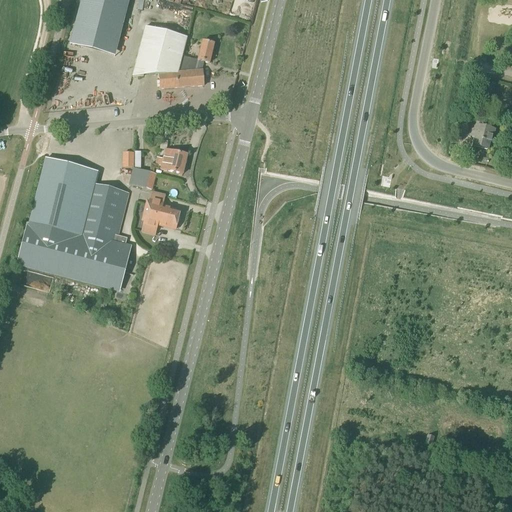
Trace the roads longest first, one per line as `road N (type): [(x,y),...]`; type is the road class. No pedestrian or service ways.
road 1 (trunk): [(289,511),(387,0)]
road 2 (trunk): [(367,0),(269,511)]
road 3 (tertiary): [(150,511),(248,118)]
road 4 (unclassified): [(11,132),(248,118)]
road 5 (unclassified): [(435,0),(414,109),(421,152)]
road 6 (track): [(23,131),(45,0)]
road 7 (tertiary): [(248,118),(280,0)]
